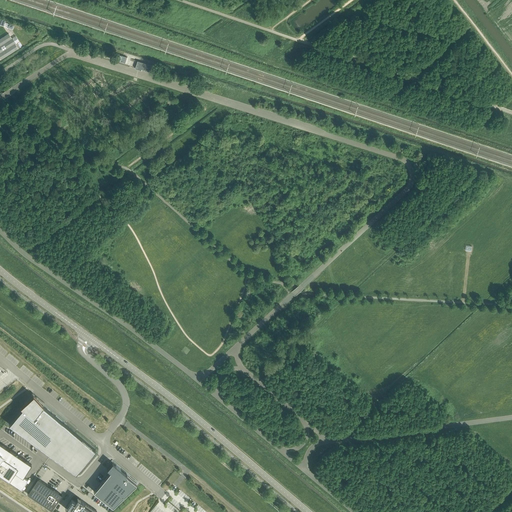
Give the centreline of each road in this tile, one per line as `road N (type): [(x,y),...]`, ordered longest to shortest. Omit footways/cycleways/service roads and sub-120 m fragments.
road 1 (unknown): [(72,52),(412,165),(408,185),(298,289)]
road 2 (tertiary): [(307,511),(92,339)]
road 3 (unclassified): [(102,442),(0,357)]
